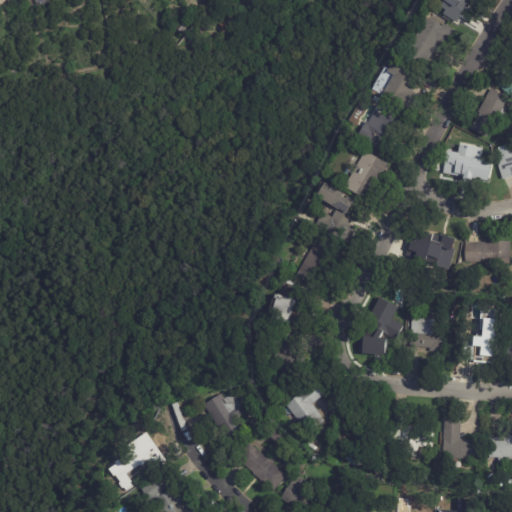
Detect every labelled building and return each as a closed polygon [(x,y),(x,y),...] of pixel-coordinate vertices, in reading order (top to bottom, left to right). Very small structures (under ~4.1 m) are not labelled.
[(467,0),(466,3),(454,22),(443,15),(446,11),(439,7),(443,0),(475,0),(475,1),(473,0),(467,0)] [(184,20),(187,23),(181,32),(174,27),(180,17),(184,20)] [(428,21),(441,28),(443,25),(457,33),(447,50),(437,45),(423,68),(403,56),(425,19),(428,21)] [(418,78),(410,92),(420,98),(409,117),(379,99),(391,77),(384,73),(392,60),(420,75),(418,78)] [(511,98),(494,83),(505,70),(510,74),(511,71),(511,98)] [(505,105),(502,110),(503,111),(501,113),(506,116),(501,126),(495,122),(486,139),(470,130),(478,114),(477,113),(490,90),(508,100),(505,105)] [(381,117),(401,129),(390,147),(392,148),(386,158),(355,139),(364,123),(367,124),(374,113),(381,117)] [(511,171),(501,174),(495,156),(504,153),(502,146),(511,143),(511,171)] [(378,180),(367,199),(344,186),(364,150),(387,163),(378,180)] [(494,162),(490,181),(462,177),(462,179),(444,176),(449,151),(466,154),(465,157),(494,162)] [(352,202),(346,212),(355,218),(348,229),(356,233),(349,245),(316,225),(323,212),(332,218),(337,209),(315,195),(323,181),(343,193),(342,195),(345,197),(346,195),(353,200),(352,202)] [(432,238),(441,241),(443,234),(457,238),(447,272),(432,267),(435,257),(428,255),(425,265),(410,261),(420,227),(432,230),(430,238),(432,238)] [(336,246),(329,258),(331,259),(324,271),(322,270),(315,284),(297,274),(318,235),(336,246)] [(488,263),(487,262),(465,262),(465,242),(488,242),(488,241),(509,241),(509,264),(488,263)] [(296,291),(295,296),(281,292),(283,283),(298,287),(296,291)] [(293,300),(295,300),(293,304),(311,310),(304,330),(268,317),(275,298),(272,297),(273,292),(293,300)] [(446,353),(428,351),(428,348),(408,347),(408,344),(402,344),(403,334),(409,334),(410,317),(439,320),(439,315),(447,316),(447,323),(439,323),(438,332),(448,333),(446,353)] [(359,347),(364,336),(367,337),(369,333),(371,333),(379,316),(399,326),(395,335),(391,333),(386,346),(388,347),(383,358),(359,347)] [(254,337),(256,328),(268,331),(267,339),(254,337)] [(495,366),(483,365),(483,361),(460,359),(461,334),(474,335),(475,328),(492,329),(492,332),(497,332),(495,366)] [(300,335),(303,359),(300,359),(301,371),(283,373),(282,361),(276,362),(273,336),(300,333),(300,335)] [(323,395),(311,404),(321,417),(320,417),(324,421),(307,434),(285,405),(315,381),(325,393),(323,395)] [(233,396),(240,406),(236,408),(241,415),(235,419),(245,434),(227,445),(202,405),(220,393),(224,399),(232,393),(233,396)] [(383,413),(377,446),(368,444),(366,449),(353,447),(355,441),(346,440),(350,420),(352,421),(353,416),(362,418),(361,422),(365,423),(368,410),(383,413)] [(258,416),(265,426),(256,432),(250,421),(258,416)] [(460,423),(459,439),(477,440),(476,460),(441,457),(444,420),(460,422),(460,423)] [(394,426),(433,429),(432,448),(418,447),(417,452),(410,451),(410,454),(388,453),(389,425),(394,426)] [(275,445),(266,436),(276,426),(287,438),(277,447),(275,445)] [(162,454),(168,462),(153,473),(146,463),(140,467),(139,465),(126,474),(132,482),(130,483),(133,487),(126,492),(124,488),(122,489),(119,483),(120,482),(110,468),(116,464),(114,462),(130,451),(126,446),(147,432),(162,454)] [(511,463),(498,464),(497,458),(489,458),(487,439),(508,437),(508,435),(511,434),(511,463)] [(306,445),(309,441),(315,447),(313,450),(306,445)] [(250,445),(262,456),(266,451),(276,459),(272,464),(286,475),(273,490),(265,483),(264,484),(251,473),(252,472),(235,459),(248,443),(250,445)] [(373,474),(374,467),(381,467),(381,475),(373,474)] [(317,511),(299,511),(280,499),(292,480),(294,482),(298,477),(312,486),(307,494),(322,504),(317,511)] [(155,484),(162,494),(173,487),(186,507),(188,506),(192,511),(148,511),(147,509),(151,506),(140,489),(153,481),(155,484)]
